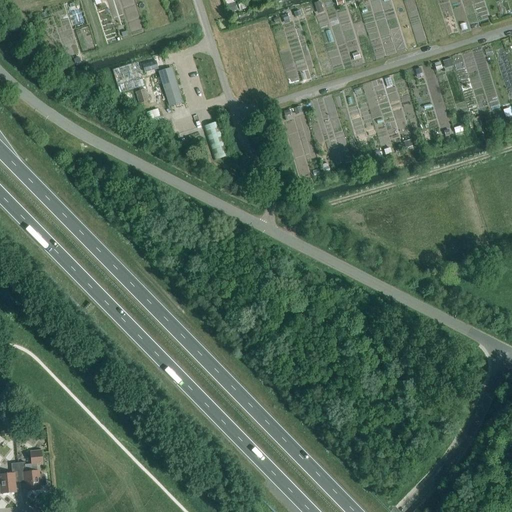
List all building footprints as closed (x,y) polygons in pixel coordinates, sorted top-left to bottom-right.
[(362,61),(427,42),(415,0),(380,0),(358,0),(368,32),(357,35),(361,49),(352,52),(353,56),(360,54),(362,61)] [(140,73),(156,68),(153,58),(112,70),(120,94),(144,87),(140,73)] [(172,69),(161,73),(169,101),(181,97),(172,69)] [(308,71),(301,71),(301,79),(314,79),(314,73),(308,73),(308,71)] [(381,86),(380,79),(363,82),(366,97),(371,97),(370,88),(381,86)] [(149,101),(145,89),(135,92),(139,104),(149,101)] [(159,116),(148,120),(150,126),(161,124),(159,116)] [(228,155),(218,122),(203,127),(213,160),(228,155)] [(179,133),(173,135),(177,147),(183,145),(179,133)] [(332,162),(342,159),(340,148),(348,146),(345,133),(326,138),(332,162)] [(295,140),(289,142),(297,173),(320,167),(313,141),(296,145),(295,140)] [(37,475),(37,470),(36,465),(43,464),(42,450),(30,451),(31,464),(25,465),(25,462),(18,463),(20,482),(26,481),(27,492),(39,491),(39,486),(44,485),(45,484),(44,476),(43,475),(37,475)] [(20,482),(18,463),(11,464),(12,473),(0,474),(1,480),(0,480),(0,487),(0,488),(2,488),(2,494),(14,493),(13,482),(20,482)]
